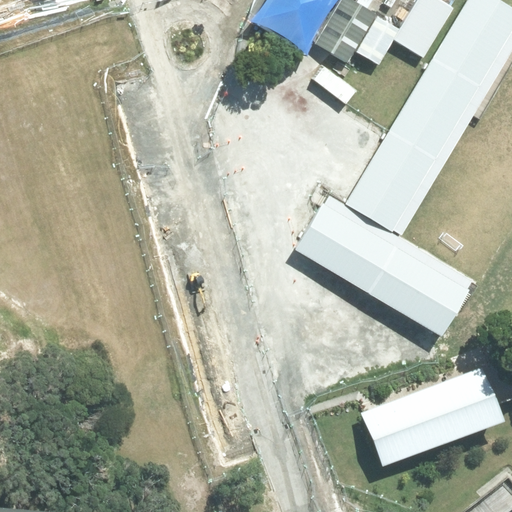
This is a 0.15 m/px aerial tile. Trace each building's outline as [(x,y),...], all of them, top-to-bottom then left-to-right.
[(467,0),(308,260),(441,340),(470,293),(384,241),(511,31),(511,13),(490,0),(467,0)] [(437,0),(415,0),(398,28),(352,0),(339,0),(313,42),(346,63),(354,51),(377,65),(392,40),(421,58),(451,8),(437,0)] [(322,64),(311,78),(344,105),(355,91),(322,64)] [(466,347),(333,399),(354,452),(486,400),(466,347)] [(511,511),(511,483),(477,508),(480,511),(511,511)]
